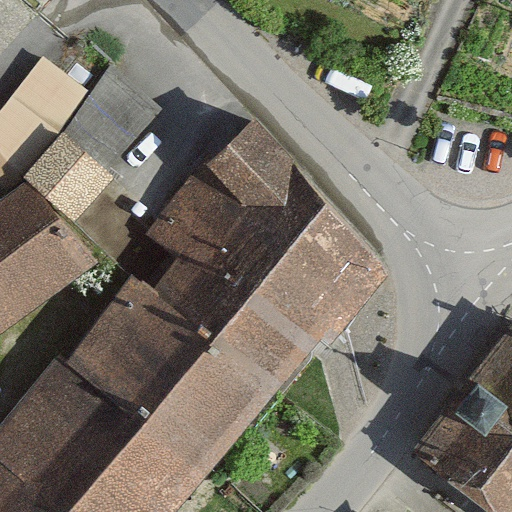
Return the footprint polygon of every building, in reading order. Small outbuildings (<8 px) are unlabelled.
[(93,88),(46,53),(0,115),(0,346),(93,277),(65,237),(120,170),(118,168),(166,110),(113,65),(93,88)] [(139,269),(283,383),(321,335),(333,345),(393,270),(255,105),(157,226),(165,237),(139,269)] [(0,467),(58,511),(175,511),(283,383),(139,269),(72,358),(62,352),(0,429),(0,467)] [(502,511),(511,511),(511,335),(418,432),(502,511)] [(0,511),(58,511),(0,467),(0,511)]
